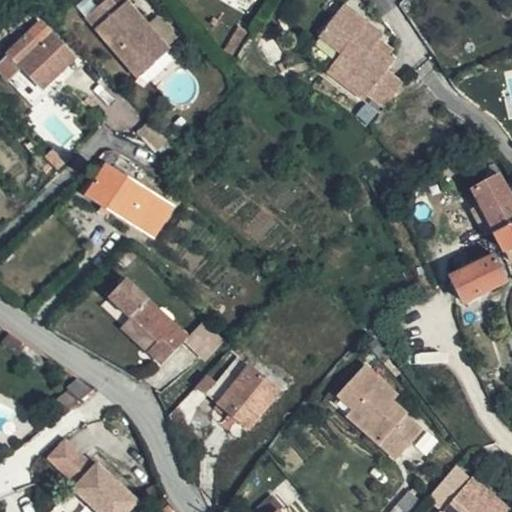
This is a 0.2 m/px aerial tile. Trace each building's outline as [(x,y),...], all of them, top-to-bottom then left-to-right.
[(114,0),(113,0),(90,21),(144,81),(176,50),(162,36),(155,34),(151,30),(154,26),(132,3),(124,10),(114,0)] [(365,97),(382,111),(402,85),(385,71),(393,62),(388,58),(374,47),(377,42),(382,36),(343,5),(317,36),(339,55),(325,73),(360,102),(365,97)] [(89,7),(83,14),(88,19),(94,12),(89,7)] [(41,42),(52,31),(42,21),(31,32),(41,42)] [(224,51),(236,57),(252,30),(241,24),(224,51)] [(31,32),(17,46),(49,79),(75,55),(52,31),(41,42),(31,32)] [(374,47),(388,58),(391,53),(377,42),(374,47)] [(49,79),(17,46),(9,53),(42,86),(49,79)] [(171,160),(182,149),(162,130),(150,142),(171,160)] [(112,149),(105,156),(109,159),(119,166),(126,157),(112,149)] [(109,159),(105,156),(97,165),(100,168),(109,159)] [(96,190),(92,196),(151,235),(159,223),(166,226),(175,213),(162,203),(165,199),(153,191),(151,195),(113,168),(100,185),(97,182),(93,188),(96,190)] [(478,189),(486,206),(500,234),(511,228),(511,183),(508,175),(478,189)] [(489,240),(497,235),(500,234),(486,206),(475,212),(489,240)] [(511,228),(500,234),(511,255),(511,228)] [(500,257),(455,273),(467,302),(510,285),(500,257)] [(155,294),(134,273),(116,291),(138,312),(162,337),(153,345),(168,360),(191,336),(193,334),(154,295),(155,294)] [(162,337),(138,312),(129,321),(153,345),(162,337)] [(228,336),(210,317),(193,334),(191,336),(210,354),(228,336)] [(241,356),(222,379),(210,391),(253,429),(285,393),(241,356)] [(369,364),(345,389),(360,402),(349,413),(376,436),(374,439),(395,458),(426,426),(391,394),(396,389),(369,364)] [(212,371),(200,384),(210,391),(222,379),(212,371)] [(66,390),(75,402),(91,388),(92,388),(82,376),(66,390)] [(360,402),(345,389),(335,400),(349,413),(360,402)] [(63,443),(82,462),(101,444),(82,425),(63,443)] [(101,444),(82,462),(92,471),(89,475),(126,511),(129,511),(153,489),(113,450),(110,453),(101,444)] [(473,472),(457,459),(431,488),(447,502),(445,504),(454,511),(511,511),(511,502),(474,469),(473,472)] [(363,490),(378,505),(391,493),(377,477),(363,490)] [(394,511),(411,511),(426,493),(415,483),(390,508),(394,511)] [(255,511),(289,511),(284,506),(290,502),(281,492),(255,511)]
